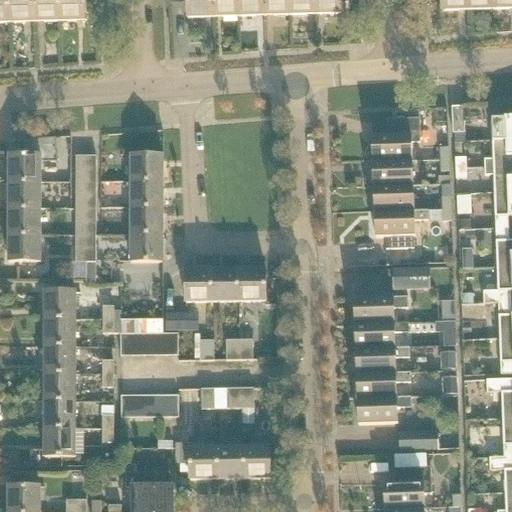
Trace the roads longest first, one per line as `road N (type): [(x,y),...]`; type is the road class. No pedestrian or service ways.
road 1 (residential): [(301,246),(192,248),(185,87)]
road 2 (residential): [(307,502),(315,473),(309,272),(301,246)]
road 3 (residential): [(301,246),(295,77)]
road 4 (unclassified): [(0,101),(143,90)]
road 5 (unclassified): [(392,71),(511,61)]
road 6 (residential): [(196,511),(196,503),(307,502)]
